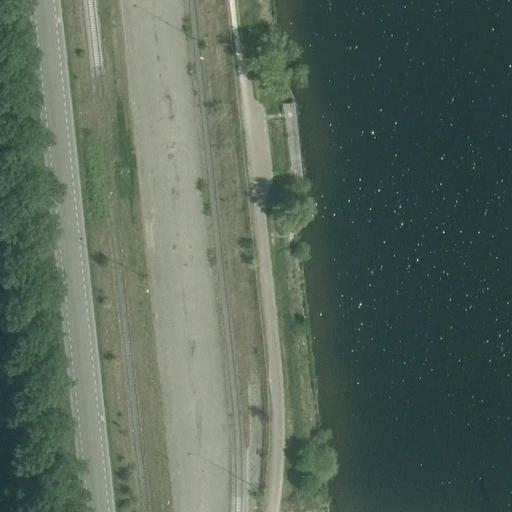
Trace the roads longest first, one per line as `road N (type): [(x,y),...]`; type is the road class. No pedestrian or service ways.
road 1 (unclassified): [(188,511),(130,0)]
road 2 (unclassified): [(99,511),(44,0)]
road 3 (unclassified): [(271,511),(276,382),(252,142)]
